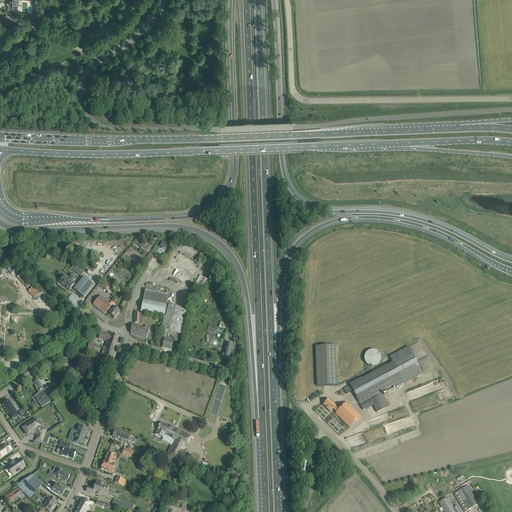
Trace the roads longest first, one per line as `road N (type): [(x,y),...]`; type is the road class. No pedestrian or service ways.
road 1 (primary): [(479,127),(114,141),(0,135)]
road 2 (motorway): [(231,0),(234,168),(213,207),(106,221),(20,218),(0,203)]
road 3 (motorway): [(511,260),(425,220),(319,209),(295,195),(282,165),(274,0)]
road 4 (motorway): [(246,0),(262,418)]
road 5 (motorway): [(0,223),(18,230),(179,226),(216,240),(242,275),(262,418)]
road 6 (primary): [(0,149),(106,154),(405,144)]
road 7 (motorway): [(272,374),(257,0)]
road 8 (motorway): [(272,374),(283,270),(316,227),(352,217),(412,223),(511,272)]
road 9 (unclassified): [(511,98),(303,100),(291,85),(288,0)]
road 10 (residential): [(0,395),(87,334),(103,326),(127,331)]
road 11 (motorway): [(277,511),(272,374)]
road 12 (residential): [(86,469),(128,343)]
